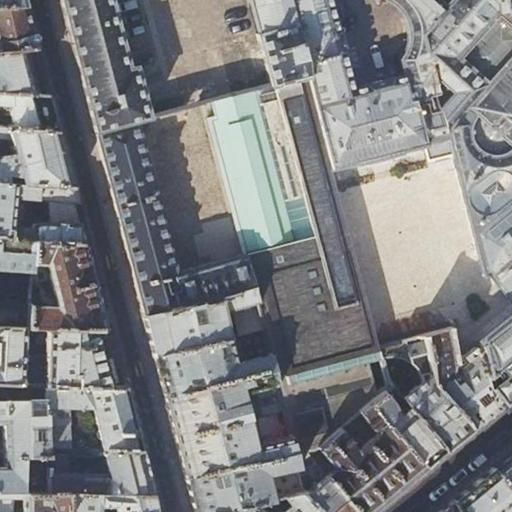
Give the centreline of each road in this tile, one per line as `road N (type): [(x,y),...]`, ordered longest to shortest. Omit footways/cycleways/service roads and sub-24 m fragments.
road 1 (residential): [(37,0),(172,511)]
road 2 (residential): [(511,419),(397,511)]
